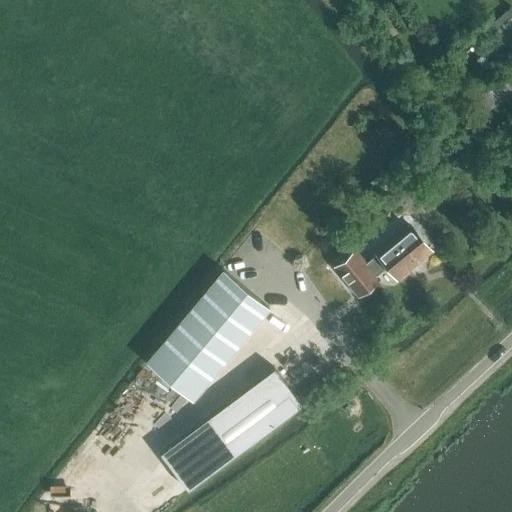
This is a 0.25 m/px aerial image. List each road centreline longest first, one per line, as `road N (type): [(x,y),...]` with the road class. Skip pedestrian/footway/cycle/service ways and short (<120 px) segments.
road 1 (unknown): [(266,248),(423,430)]
road 2 (unclassified): [(336,511),(511,347)]
